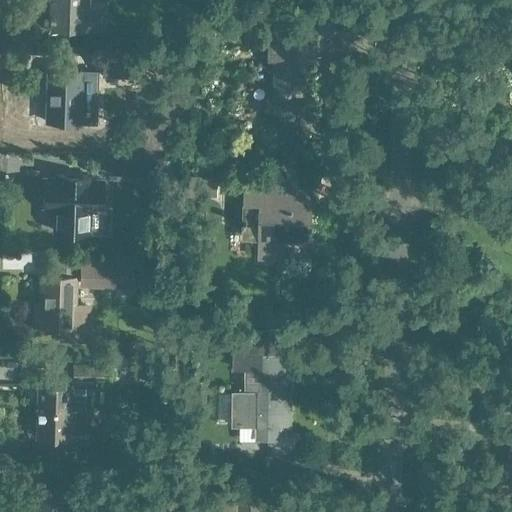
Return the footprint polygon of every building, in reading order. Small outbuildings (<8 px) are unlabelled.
[(51,0),(51,28),(82,29),(82,28),(102,29),(103,7),(82,7),(82,0),(51,0)] [(270,28),(269,57),(277,57),(277,65),(275,65),(274,90),(303,91),(303,66),(301,66),(301,57),(315,57),(316,30),(270,28)] [(103,52),(101,76),(135,78),(136,53),(103,52)] [(46,70),(46,101),(52,101),(51,121),(79,121),(79,110),(90,111),(92,66),(78,66),(77,71),(46,70)] [(202,79),(218,80),(218,71),(203,70),(202,79)] [(77,126),(76,139),(89,139),(89,126),(77,126)] [(178,159),(143,158),(111,157),(110,173),(142,174),(177,175),(178,159)] [(56,175),(44,175),(44,204),(56,204),(56,228),(90,228),(90,203),(102,203),(101,175),(89,175),(90,171),(55,171),(56,175)] [(218,176),(201,176),(188,176),(188,194),(201,194),(218,194),(218,176)] [(311,182),(274,182),(244,182),(243,240),(259,240),(259,245),(259,259),(283,260),(284,240),(310,241),(311,215),(311,208),(307,208),(307,196),(311,196),(311,182)] [(81,259),(80,283),(133,285),(134,261),(81,259)] [(75,277),(46,276),(41,276),(40,306),(33,306),(33,326),(60,327),(60,341),(80,341),(98,342),(98,324),(91,324),(92,302),(74,302),(74,283),(75,277)] [(184,339),(208,339),(208,326),(185,326),(184,339)] [(260,399),(289,399),(289,376),(285,376),(285,354),(273,354),(273,339),(225,339),(225,367),(260,367),(260,391),(260,399)] [(70,410),(81,410),(92,411),(93,386),(102,386),(102,365),(73,364),(73,378),(69,378),(68,382),(38,381),(37,409),(70,410)] [(174,380),(174,364),(154,364),(153,374),(167,374),(167,380),(174,380)] [(260,399),(260,391),(247,391),(246,424),(257,424),(257,436),(274,436),(274,424),(289,425),(289,399),(260,399)] [(68,435),(69,410),(37,409),(36,437),(50,437),(49,459),(86,460),(87,436),(68,435)] [(101,422),(101,411),(92,411),(81,410),(81,422),(101,422)] [(508,460),(497,460),(498,495),(511,495),(511,422),(508,438),(510,439),(508,448),(508,460)] [(45,511),(47,511),(72,511),(80,506),(60,478),(36,495),(36,496),(14,511),(45,511)] [(222,499),(222,511),(231,511),(231,499),(222,499)]
